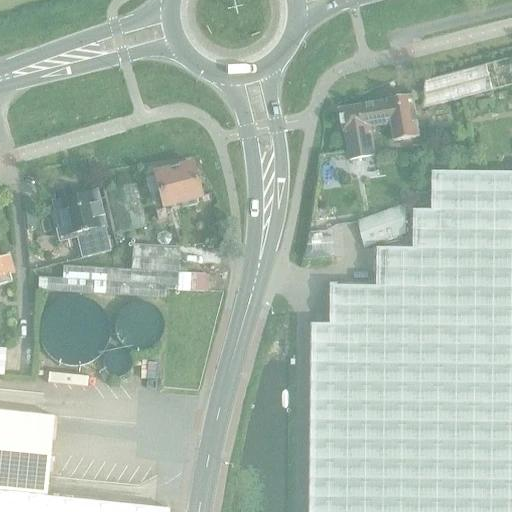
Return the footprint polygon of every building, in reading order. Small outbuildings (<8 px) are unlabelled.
[(424,106),(511,86),(511,59),(425,83),(424,106)] [(420,138),(413,97),(370,106),(374,129),(392,126),(395,142),(420,138)] [(370,106),(361,107),(339,111),(343,133),(345,133),(350,162),(375,157),(371,130),(374,129),(370,106)] [(200,198),(192,165),(154,175),(163,208),(200,198)] [(511,511),(511,177),(434,177),(434,215),(415,215),(415,253),(379,253),(378,291),(332,291),(332,329),(313,329),(311,511),(511,511)] [(137,183),(106,190),(116,235),(148,227),(137,183)] [(75,198),(73,194),(68,192),(64,192),(60,194),(57,198),(56,203),(53,204),(60,230),(57,231),(60,242),(76,238),(81,261),(111,254),(96,193),(75,198)] [(362,222),(366,247),(405,233),(405,206),(362,222)] [(35,230),(40,210),(25,211),(27,231),(35,230)] [(319,232),(321,216),(312,215),(310,231),(319,232)] [(163,233),(157,236),(157,242),(161,246),(167,245),(170,241),(169,236),(168,235),(163,233)] [(38,278),(37,291),(166,298),(166,290),(168,290),(177,290),(178,274),(178,273),(179,248),(133,245),(131,270),(63,266),(63,279),(38,278)] [(0,286),(11,283),(9,275),(13,274),(8,256),(0,257),(0,286)] [(39,259),(29,261),(31,272),(41,270),(39,259)] [(177,290),(177,292),(208,293),(209,276),(178,274),(177,290)] [(0,493),(45,498),(53,418),(0,412),(0,493)] [(166,511),(167,510),(45,498),(0,493),(0,511),(166,511)]
